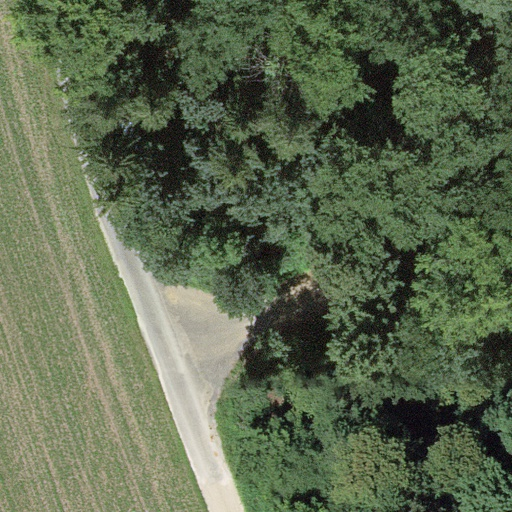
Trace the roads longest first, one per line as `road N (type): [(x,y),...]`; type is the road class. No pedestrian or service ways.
road 1 (track): [(56,0),(122,235),(227,511)]
road 2 (track): [(156,330),(305,295),(356,270),(440,176),(511,9)]
